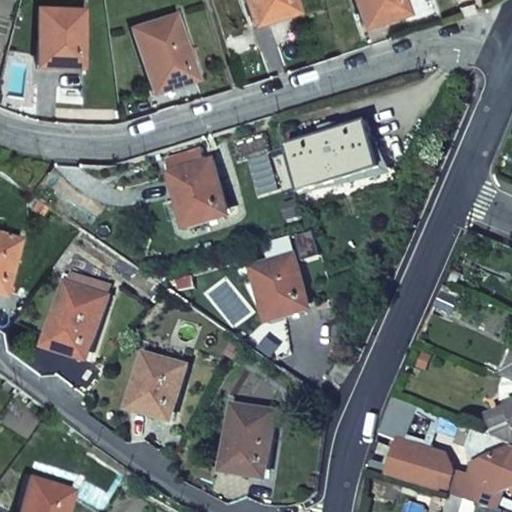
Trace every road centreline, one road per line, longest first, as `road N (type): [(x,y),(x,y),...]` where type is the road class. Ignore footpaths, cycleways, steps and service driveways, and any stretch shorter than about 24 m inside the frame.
road 1 (residential): [(0,128),(41,141),(139,137),(511,27)]
road 2 (residential): [(336,511),(348,432),(451,190)]
road 3 (residential): [(222,511),(0,359)]
road 4 (residential): [(451,190),(511,64)]
